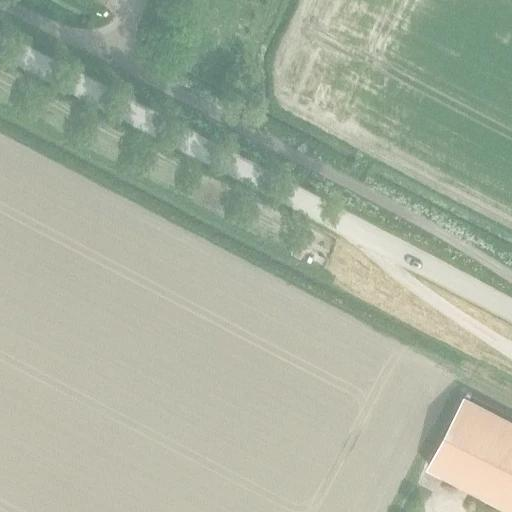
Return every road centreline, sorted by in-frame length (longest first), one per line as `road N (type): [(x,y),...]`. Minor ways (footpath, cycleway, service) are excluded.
road 1 (unclassified): [(0,0),(511,275)]
road 2 (unclassified): [(385,245),(0,44)]
road 3 (unclassified): [(511,352),(444,309),(385,245)]
road 4 (unclassified): [(511,310),(385,245)]
